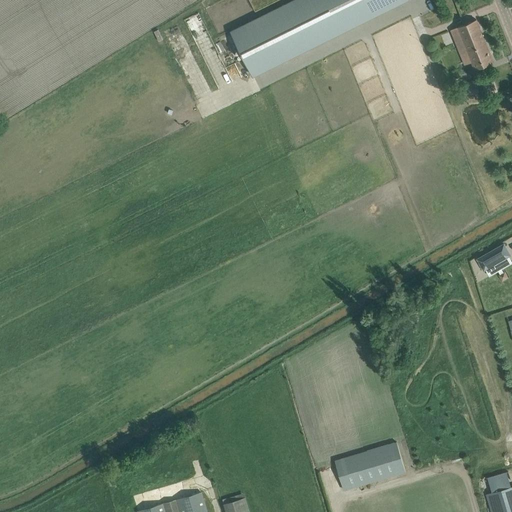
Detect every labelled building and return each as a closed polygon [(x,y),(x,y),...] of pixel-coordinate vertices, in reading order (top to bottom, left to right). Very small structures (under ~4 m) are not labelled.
[(292,0),(232,30),(254,76),(407,0),(292,0)] [(477,19),(451,30),(461,55),(468,52),(472,62),(475,70),(494,62),(477,19)] [(461,98),(478,90),(474,80),(456,87),(461,98)] [(487,95),(498,91),(494,82),(483,87),(487,95)] [(477,259),(484,270),(511,255),(504,243),(477,259)] [(344,490),(406,472),(397,442),(335,460),(344,490)] [(436,511),(426,479),(399,487),(405,511),(436,511)] [(511,511),(511,486),(487,494),(491,511),(511,511)] [(392,511),(387,490),(360,497),(364,511),(392,511)] [(162,504),(138,511),(207,511),(202,492),(176,499),(162,504)] [(249,511),(246,497),(223,503),(224,511),(249,511)]
